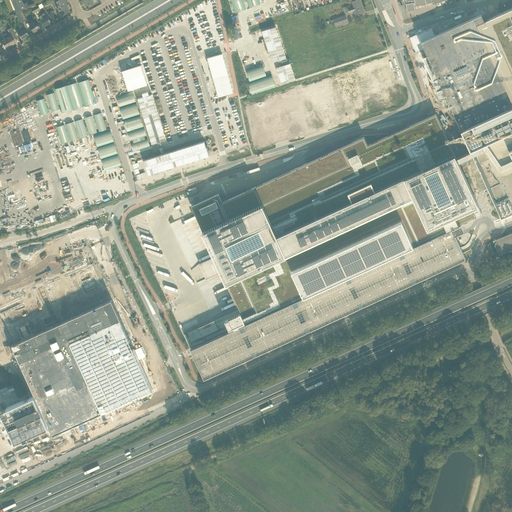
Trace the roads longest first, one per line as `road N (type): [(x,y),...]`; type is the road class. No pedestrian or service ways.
road 1 (motorway): [(511,281),(6,511)]
road 2 (motorway): [(33,511),(511,293)]
road 3 (tertiary): [(116,211),(117,240),(186,382),(198,388),(466,271)]
road 4 (track): [(198,511),(192,467),(492,331)]
road 5 (tertiary): [(116,211),(204,174),(382,119)]
road 6 (secondary): [(0,103),(173,0)]
road 7 (secondary): [(160,0),(0,94)]
road 8 (unclassified): [(0,242),(116,211)]
